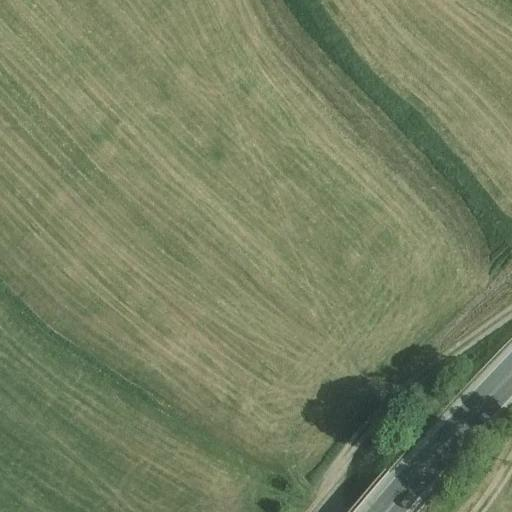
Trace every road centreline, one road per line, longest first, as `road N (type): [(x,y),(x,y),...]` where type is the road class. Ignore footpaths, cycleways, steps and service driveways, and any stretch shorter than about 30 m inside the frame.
road 1 (track): [(338,511),(332,482),(339,457),(385,401),(511,312)]
road 2 (primary): [(511,378),(388,511)]
